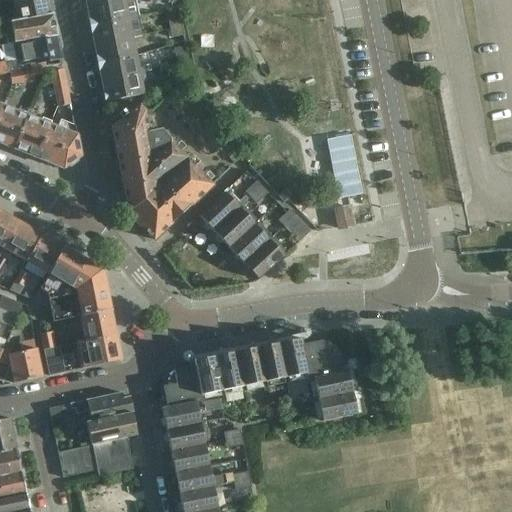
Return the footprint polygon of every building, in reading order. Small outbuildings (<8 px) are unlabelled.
[(16,22),(51,15),(47,0),(26,0),(12,3),(16,22)] [(123,0),(86,7),(90,26),(137,16),(133,0),(123,0)] [(10,23),(14,44),(55,35),(51,15),(16,22),(10,23)] [(94,45),(137,36),(141,35),(137,16),(90,26),(94,45)] [(169,30),(181,28),(179,19),(167,21),(169,30)] [(181,28),(169,30),(171,38),(182,36),(181,28)] [(31,69),(39,68),(38,64),(60,59),(55,35),(14,44),(2,46),(5,61),(0,62),(0,74),(10,73),(20,71),(28,69),(28,70),(31,69)] [(97,63),(135,56),(133,43),(138,42),(137,36),(94,45),(97,63)] [(174,56),(186,54),(184,46),(173,48),(174,56)] [(186,54),(174,56),(176,67),(187,59),(186,54)] [(101,82),(144,73),(143,67),(138,68),(135,56),(97,63),(101,82)] [(20,71),(23,81),(33,79),(31,69),(28,70),(28,69),(20,71)] [(52,80),(64,78),(62,69),(50,72),(52,80)] [(12,83),(23,81),(20,71),(10,73),(12,83)] [(144,73),(101,82),(105,102),(143,94),(140,81),(145,80),(144,73)] [(64,78),(52,80),(53,89),(65,86),(64,78)] [(55,98),(67,95),(65,86),(53,89),(55,98)] [(67,95),(55,98),(57,107),(69,104),(67,95)] [(148,132),(147,125),(144,110),(138,104),(109,126),(127,212),(152,240),(211,184),(169,137),(167,138),(160,130),(148,132)] [(0,144),(12,149),(25,116),(2,106),(0,109),(0,144)] [(36,158),(49,125),(25,116),(12,149),(36,158)] [(49,125),(36,158),(62,168),(66,166),(69,166),(75,162),(75,159),(79,156),(73,126),(62,128),(61,130),(49,125)] [(358,193),(346,136),(323,141),(336,197),(358,193)] [(249,198),(261,187),(256,181),(244,192),(249,198)] [(261,187),(249,198),(255,204),(266,193),(261,187)] [(212,232),(237,208),(223,192),(197,216),(212,232)] [(338,228),(352,225),(348,207),(334,210),(338,228)] [(227,248),(252,224),(237,208),(212,232),(227,248)] [(282,226),(294,215),(289,209),(277,220),(282,226)] [(0,247),(2,249),(18,222),(0,211),(0,247)] [(294,215),(282,226),(298,242),(309,231),(294,215)] [(24,261),(40,234),(18,222),(2,249),(24,261)] [(252,224),(227,248),(242,264),(267,240),(252,224)] [(24,261),(46,274),(62,247),(40,234),(24,261)] [(267,240),(242,264),(257,280),(282,256),(267,240)] [(46,274),(31,300),(40,305),(45,295),(103,283),(100,269),(62,247),(46,274)] [(15,295),(20,286),(28,274),(19,269),(6,291),(15,295)] [(45,295),(40,305),(48,310),(51,322),(78,316),(108,310),(103,283),(45,295)] [(0,309),(15,316),(17,312),(20,304),(0,295),(0,309)] [(83,341),(113,335),(108,310),(78,316),(83,341)] [(38,334),(41,350),(53,348),(49,332),(38,334)] [(113,335),(83,341),(88,367),(118,360),(113,335)] [(300,346),(298,340),(276,344),(283,379),(285,378),(286,383),(303,380),(302,374),(304,374),(312,379),(316,401),(350,394),(345,371),(341,372),(336,351),(322,354),(320,342),(300,346)] [(255,348),(262,383),(265,383),(266,388),(281,384),(280,379),(283,379),(276,344),(255,348)] [(2,346),(0,351),(0,381),(1,381),(8,365),(12,383),(40,377),(34,348),(7,354),(9,349),(2,346)] [(259,384),(262,383),(255,348),(234,353),(241,387),(243,386),(245,392),(260,389),(259,384)] [(239,387),(241,387),(234,353),(213,357),(220,391),(239,387)] [(165,430),(199,423),(195,402),(199,395),(220,391),(213,357),(191,361),(192,367),(172,370),(174,383),(161,386),(166,407),(160,408),(165,430)] [(63,372),(75,370),(73,361),(61,363),(63,372)] [(121,398),(120,393),(46,408),(50,428),(59,426),(61,417),(86,412),(88,421),(129,413),(129,412),(126,397),(121,398)] [(350,394),(316,401),(321,423),(354,416),(350,394)] [(218,398),(203,400),(204,409),(219,407),(218,398)] [(88,446),(90,446),(101,443),(125,438),(134,436),(129,413),(88,421),(83,422),(88,446)] [(0,419),(0,452),(15,450),(8,418),(0,419)] [(169,451),(204,444),(203,442),(208,441),(205,424),(200,425),(199,423),(165,430),(169,451)] [(224,440),(240,437),(238,429),(222,432),(224,440)] [(240,437),(224,440),(226,448),(242,445),(240,437)] [(105,459),(128,454),(125,438),(101,443),(105,459)] [(97,477),(109,474),(105,459),(101,443),(90,446),(95,470),(97,477)] [(173,472),(208,466),(204,444),(169,451),(173,472)] [(84,473),(95,470),(90,446),(88,446),(78,448),(81,461),(84,473)] [(59,466),(81,461),(78,448),(56,453),(59,466)] [(0,452),(0,475),(19,471),(15,450),(0,452)] [(109,474),(131,469),(128,454),(105,459),(109,474)] [(61,478),(84,473),(81,461),(59,466),(61,478)] [(208,466),(173,472),(177,494),(212,487),(208,466)] [(19,471),(0,475),(0,498),(24,493),(19,471)] [(233,482),(248,479),(247,471),(231,474),(233,482)] [(248,479),(233,482),(234,490),(250,487),(248,479)] [(212,487),(177,494),(181,511),(197,511),(216,508),(212,487)] [(0,511),(9,511),(28,508),(24,493),(0,498),(0,511)]
